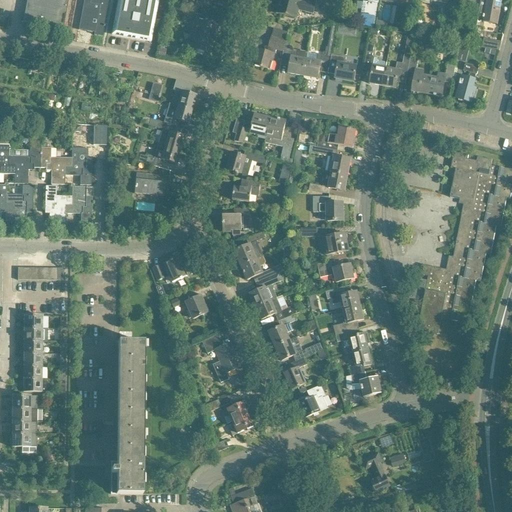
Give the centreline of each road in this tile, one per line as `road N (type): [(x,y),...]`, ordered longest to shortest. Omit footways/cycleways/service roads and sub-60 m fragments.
road 1 (residential): [(407,408),(364,228),(376,116)]
road 2 (residential): [(112,510),(109,249)]
road 3 (residential): [(291,446),(195,229)]
road 4 (residential): [(225,86),(0,39)]
road 5 (residential): [(376,116),(225,86)]
road 6 (residential): [(195,229),(225,86)]
road 7 (residential): [(198,509),(209,474),(291,446)]
road 8 (residential): [(407,408),(291,446)]
